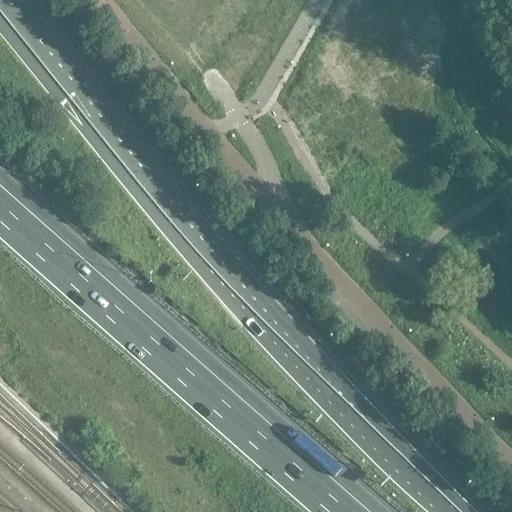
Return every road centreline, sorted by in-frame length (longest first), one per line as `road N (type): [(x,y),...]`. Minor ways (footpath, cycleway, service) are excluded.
road 1 (motorway): [(456,511),(264,311),(6,0)]
road 2 (motorway): [(347,511),(0,204)]
